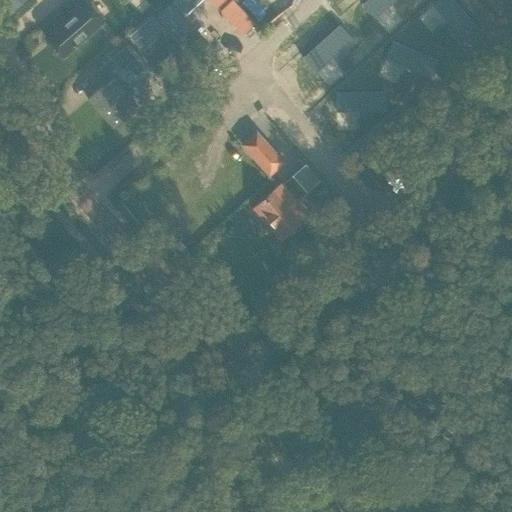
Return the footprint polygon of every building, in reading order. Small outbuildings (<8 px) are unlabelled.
[(62,57),(102,23),(82,0),(69,0),(63,5),(72,15),(45,37),(62,57)] [(174,39),(191,23),(170,0),(153,16),(174,39)] [(234,0),(229,5),(251,28),(265,15),(250,0),(234,0)] [(266,0),(285,8),(288,0),(266,0)] [(347,24),(364,15),(356,0),(345,0),(337,5),(347,24)] [(327,36),(303,46),(310,62),(334,52),(327,36)] [(203,66),(215,56),(198,37),(186,48),(203,66)] [(88,99),(101,113),(125,91),(118,84),(142,63),(137,57),(131,62),(121,50),(96,72),(106,84),(88,99)] [(346,94),(362,80),(346,62),(330,77),(346,94)] [(125,92),(125,91),(101,113),(113,127),(151,93),(139,80),(125,92)] [(285,163),(256,130),(239,145),(268,177),(285,163)] [(257,205),(283,236),(300,222),(297,218),(306,211),(297,201),(320,181),(304,163),(257,205)]
